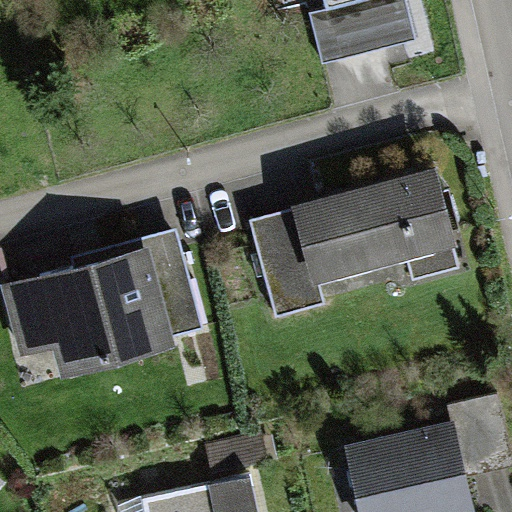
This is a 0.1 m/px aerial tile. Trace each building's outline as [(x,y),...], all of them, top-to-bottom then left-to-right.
[(325,0),(329,11),(312,15),(324,60),(412,38),(402,0),(325,0)] [(484,261),(455,159),(256,215),(285,317),(484,261)] [(188,230),(5,277),(24,352),(74,339),(83,373),(191,345),(187,331),(212,324),(188,230)] [(489,511),(472,421),(365,442),(378,511),(489,511)] [(258,511),(251,476),(143,497),(145,511),(258,511)]
